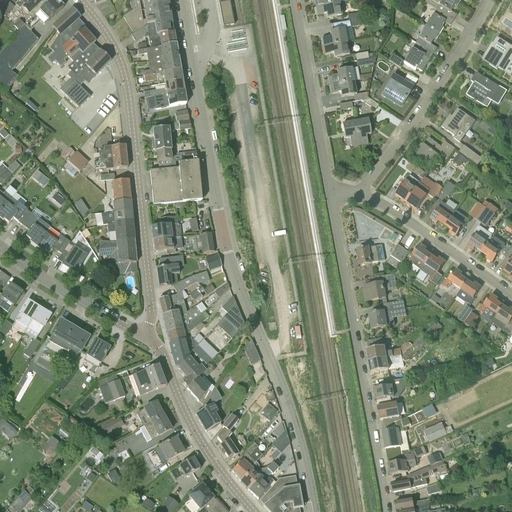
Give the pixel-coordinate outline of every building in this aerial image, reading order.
[(44,26),(63,8),(55,0),(51,0),(24,26),(0,54),(0,93),(2,92),(5,94),(17,78),(11,73),(38,40),(29,31),(40,21),(44,26)] [(21,0),(16,5),(20,9),(21,8),(28,16),(42,2),(41,1),(41,0),(21,0)] [(173,33),(167,0),(147,0),(140,1),(141,0),(139,1),(144,28),(149,25),(155,24),(157,36),(174,33),(173,33)] [(314,0),(316,8),(339,4),(338,0),(314,0)] [(451,12),(458,1),(455,0),(433,0),(432,2),(428,0),(426,0),(424,3),(435,10),(435,11),(453,22),(456,16),(451,12)] [(230,2),(219,4),(223,27),(234,26),(230,2)] [(342,17),(339,4),(316,8),(318,16),(326,15),(327,19),(342,17)] [(60,36),(80,18),(73,9),(52,26),(60,36)] [(132,37),(144,28),(132,10),(122,17),(133,34),(131,35),(132,37)] [(450,27),(453,22),(435,11),(425,27),(437,35),(444,23),(450,27)] [(349,22),(361,20),(360,13),(348,16),(349,22)] [(18,31),(25,24),(21,19),(14,26),(18,31)] [(350,28),(362,26),(361,20),(349,22),(350,28)] [(157,36),(155,24),(149,25),(144,28),(132,37),(136,43),(143,38),(148,38),(150,49),(176,45),(174,33),(157,36)] [(432,55),(436,48),(430,45),(437,35),(425,27),(415,44),(432,55)] [(67,68),(93,45),(95,42),(83,29),(71,40),(62,49),(55,55),(53,53),(47,59),(52,65),(55,62),(60,68),(65,63),(63,61),(68,56),(73,63),(67,68)] [(323,47),(347,43),(344,29),(329,32),(330,36),(322,39),(323,47)] [(511,47),(497,38),(484,60),(490,64),(489,66),(497,70),(498,68),(505,73),(511,61),(511,47)] [(349,56),(347,43),(323,47),(325,55),(333,54),(334,58),(349,56)] [(422,72),(432,55),(415,44),(404,62),(392,55),(388,62),(400,70),(404,64),(415,71),(416,69),(422,72)] [(93,45),(67,68),(81,82),(83,80),(88,85),(96,77),(96,76),(110,62),(100,51),(99,52),(93,45)] [(176,45),(150,49),(146,50),(138,51),(139,56),(145,55),(148,71),(142,72),(143,77),(144,77),(180,71),(176,45)] [(356,63),(369,60),(367,53),(355,55),(356,63)] [(357,68),(373,64),(373,59),(369,60),(356,63),(357,68)] [(331,87),(354,82),(352,69),(337,71),(338,76),(329,78),(331,87)] [(182,82),(180,71),(144,77),(145,83),(157,81),(164,80),(164,85),(182,82)] [(495,95),(500,88),(477,74),(472,83),(474,84),(467,96),(483,105),(491,93),(495,95)] [(405,100),(412,88),(400,81),(401,80),(393,76),(381,95),(397,105),(402,97),(405,100)] [(79,109),(87,100),(90,97),(71,79),(60,91),(67,97),(75,105),(79,109)] [(145,99),(154,98),(184,93),(182,82),(164,85),(165,89),(144,93),(145,99)] [(357,95),(354,82),(331,87),(332,94),(341,93),(341,98),(353,96),(355,102),(361,101),(370,100),(367,97),(367,93),(357,95)] [(156,110),(185,105),(186,104),(184,93),(154,98),(156,110)] [(375,111),(377,108),(378,105),(370,100),(361,101),(375,111)] [(340,111),(353,109),(352,103),(339,105),(340,111)] [(466,135),(476,121),(458,109),(449,121),(447,120),(442,127),(456,137),(460,131),(466,135)] [(175,115),(176,123),(189,122),(189,120),(187,112),(175,114),(175,115)] [(359,146),(368,144),(366,136),(371,135),(369,120),(355,122),(359,146)] [(190,129),(189,122),(176,123),(157,125),(158,130),(152,130),(154,144),(171,142),(171,143),(174,143),(173,135),(170,136),(169,130),(179,129),(179,130),(190,129)] [(359,146),(355,122),(342,125),(345,140),(350,139),(351,147),(359,146)] [(0,134),(4,139),(10,134),(4,129),(0,132),(0,134)] [(441,147),(429,138),(417,154),(432,165),(438,156),(446,162),(455,150),(445,142),(441,147)] [(172,161),(171,151),(171,143),(171,142),(154,144),(155,153),(156,153),(158,163),(172,161)] [(96,160),(126,158),(124,146),(104,148),(104,153),(95,154),(96,160)] [(478,166),(483,160),(464,146),(459,152),(478,166)] [(186,161),(197,160),(196,152),(184,153),(186,161)] [(80,175),(90,164),(78,153),(68,164),(80,175)] [(460,168),(466,159),(458,154),(452,163),(460,168)] [(127,169),(126,158),(96,160),(96,162),(95,162),(96,168),(99,167),(99,168),(104,168),(104,169),(106,169),(107,171),(127,169)] [(0,184),(1,186),(12,174),(19,166),(14,162),(7,169),(0,176),(0,184)] [(153,206),(175,204),(185,203),(201,201),(197,163),(178,164),(179,169),(150,172),(153,206)] [(44,181),(48,176),(39,168),(35,174),(44,181)] [(420,183),(411,177),(408,182),(406,181),(396,195),(402,199),(400,201),(404,204),(405,202),(406,203),(420,183)] [(112,183),(114,203),(114,214),(119,213),(119,211),(121,211),(121,210),(131,209),(128,181),(112,183)] [(435,199),(442,188),(435,183),(430,190),(420,183),(406,203),(407,203),(406,205),(410,208),(411,206),(417,210),(427,196),(426,196),(428,194),(435,199)] [(449,198),(456,187),(449,183),(442,193),(449,198)] [(3,196),(0,193),(0,212),(12,198),(5,193),(3,196)] [(57,194),(54,198),(62,205),(65,201),(57,194)] [(21,225),(31,214),(27,211),(12,198),(0,212),(0,218),(3,221),(4,220),(9,224),(13,219),(21,225)] [(81,218),(88,213),(81,202),(74,206),(81,218)] [(445,227),(451,218),(455,212),(441,202),(436,210),(437,211),(430,220),(437,225),(439,222),(445,227)] [(478,221),(486,209),(479,205),(471,216),(478,221)] [(107,226),(116,224),(116,223),(132,222),(131,209),(121,210),(121,211),(119,211),(119,213),(114,214),(96,215),(98,227),(103,226),(107,226)] [(485,227),(494,215),(486,209),(478,221),(485,227)] [(37,247),(46,234),(34,226),(39,220),(31,214),(21,225),(30,232),(25,238),(31,241),(30,242),(37,247)] [(178,226),(177,225),(177,218),(157,220),(158,227),(151,228),(152,242),(181,239),(181,238),(180,225),(178,226)] [(460,224),(451,218),(445,227),(451,231),(449,233),(456,238),(463,227),(465,229),(470,222),(464,218),(460,224)] [(196,219),(189,221),(192,233),(199,231),(196,219)] [(134,241),(132,222),(116,223),(116,224),(107,226),(108,234),(115,232),(116,243),(118,243),(117,243),(134,241)] [(503,222),(499,227),(505,231),(509,226),(503,222)] [(482,252),(492,238),(483,232),(478,228),(473,235),(474,235),(467,246),(474,250),(476,248),(482,252)] [(90,248),(79,232),(76,237),(79,239),(73,248),(70,246),(71,243),(67,240),(59,253),(61,255),(57,261),(63,264),(76,273),(86,256),(86,255),(90,248)] [(56,242),(46,234),(37,247),(43,252),(43,251),(49,255),(53,249),(59,253),(67,240),(61,236),(56,242)] [(202,254),(214,252),(211,234),(200,236),(202,254)] [(492,238),(482,252),(488,257),(486,259),(493,264),(500,253),(501,254),(506,247),(501,245),(492,238)] [(174,254),(173,250),(182,249),(181,239),(152,242),(154,252),(166,251),(167,255),(174,254)] [(136,264),(134,241),(117,243),(118,243),(116,243),(100,242),(99,252),(117,252),(119,266),(123,265),(124,275),(136,273),(135,264),(136,264)] [(431,256),(425,252),(427,249),(420,245),(412,256),(411,255),(407,261),(421,271),(431,256)] [(506,247),(501,254),(505,257),(510,250),(511,248),(507,245),(506,247)] [(360,266),(381,262),(377,247),(357,250),(360,266)] [(399,271),(408,253),(398,247),(387,263),(399,271)] [(217,254),(203,258),(207,270),(221,267),(217,254)] [(437,261),(431,256),(421,271),(430,277),(428,280),(437,285),(442,277),(438,274),(445,263),(439,258),(437,261)] [(172,287),(173,287),(177,285),(175,275),(179,274),(178,266),(156,269),(159,289),(172,287)] [(467,281),(461,277),(463,275),(456,270),(448,281),(447,280),(443,286),(448,290),(452,284),(461,290),(467,281)] [(0,284),(3,287),(10,279),(1,272),(0,273),(0,284)] [(367,302),(387,298),(386,292),(397,290),(394,275),(377,278),(379,285),(364,287),(367,302)] [(163,317),(172,314),(171,309),(177,307),(176,305),(181,304),(180,301),(186,296),(183,291),(194,284),(189,278),(177,285),(173,287),(176,292),(174,296),(158,300),(163,317)] [(473,286),(467,281),(461,290),(456,297),(465,303),(466,303),(470,306),(474,299),(481,288),(475,283),(473,286)] [(207,295),(214,290),(210,284),(203,289),(207,295)] [(228,288),(226,284),(225,284),(213,293),(217,298),(228,288)] [(12,306),(22,293),(10,285),(2,297),(0,295),(0,309),(6,314),(12,306)] [(195,303),(202,298),(197,290),(189,296),(192,300),(193,299),(195,303)] [(503,307),(496,302),(498,300),(492,295),(484,306),(483,305),(479,312),(493,321),(503,307)] [(434,296),(430,302),(435,306),(440,300),(434,296)] [(227,315),(236,305),(233,299),(231,299),(222,310),(227,315)] [(27,329),(39,309),(27,301),(15,321),(27,329)] [(372,330),(395,325),(393,318),(407,316),(404,301),(383,305),(384,311),(370,315),(372,330)] [(183,314),(181,304),(176,305),(177,307),(171,309),(172,314),(163,317),(165,324),(180,320),(180,318),(187,316),(186,314),(196,307),(195,307),(185,314),(183,314)] [(196,308),(196,307),(186,314),(187,316),(180,318),(180,320),(165,324),(167,333),(182,330),(202,315),(206,311),(207,311),(201,304),(196,308)] [(236,305),(227,315),(223,320),(233,329),(242,319),(241,318),(238,311),(236,305)] [(462,326),(473,310),(467,306),(456,321),(462,326)] [(509,311),(503,307),(493,321),(499,326),(497,328),(509,336),(509,335),(511,331),(511,326),(510,324),(511,320),(511,309),(510,308),(509,311)] [(43,328),(51,316),(39,309),(27,329),(39,336),(43,328)] [(184,339),(190,338),(189,334),(201,324),(206,320),(210,316),(206,311),(202,315),(182,330),(167,333),(170,344),(185,341),(184,339)] [(472,313),(464,324),(471,329),(478,318),(472,313)] [(0,333),(6,337),(12,325),(5,321),(0,329),(0,333)] [(60,321),(51,336),(63,343),(62,346),(63,347),(63,349),(64,349),(67,351),(69,350),(71,348),(65,359),(73,363),(78,355),(79,355),(89,338),(60,321)] [(410,360),(429,343),(443,328),(437,322),(410,349),(409,349),(401,357),(369,363),(371,374),(404,368),(403,362),(410,360)] [(30,360),(41,342),(34,338),(23,355),(30,360)] [(198,345),(192,339),(190,339),(190,338),(184,339),(185,341),(170,344),(174,359),(176,368),(187,359),(186,358),(197,346),(197,345),(198,345)] [(386,353),(385,347),(384,339),(365,343),(369,363),(401,357),(409,349),(406,345),(400,350),(392,351),(392,352),(386,353)] [(250,365),(259,361),(250,340),(243,349),(250,365)] [(98,369),(100,365),(99,365),(109,349),(95,341),(86,358),(85,361),(98,369)] [(207,368),(213,361),(197,346),(186,358),(187,359),(176,368),(185,379),(183,381),(182,384),(187,389),(186,390),(187,391),(207,368)] [(29,385),(36,371),(50,378),(56,367),(34,355),(20,380),(29,385)] [(135,399),(165,387),(166,387),(158,366),(131,376),(134,385),(130,386),(135,399)] [(202,405),(211,393),(208,390),(203,383),(207,380),(206,379),(212,372),(207,368),(187,391),(193,398),(193,400),(194,401),(196,401),(197,402),(198,402),(202,405)] [(422,381),(429,377),(428,373),(421,374),(422,381)] [(63,380),(67,383),(72,377),(68,374),(63,380)] [(112,377),(97,383),(99,388),(114,382),(112,377)] [(377,401),(395,398),(393,392),(405,390),(405,388),(410,387),(409,380),(391,383),(392,387),(374,390),(377,401)] [(104,405),(125,397),(119,381),(114,382),(99,388),(104,405)] [(206,432),(220,424),(212,410),(214,407),(206,401),(212,393),(211,393),(202,405),(203,406),(202,407),(204,410),(195,415),(206,432)] [(140,430),(164,417),(156,403),(143,410),(150,425),(139,430),(140,430)] [(400,417),(397,403),(377,407),(380,421),(394,418),(394,423),(402,420),(402,417),(400,417)] [(266,419),(274,409),(267,404),(259,414),(266,419)] [(425,417),(435,412),(433,406),(422,412),(425,417)] [(223,455),(225,454),(229,461),(239,454),(228,439),(232,435),(229,433),(238,421),(231,416),(222,428),(224,429),(218,437),(217,438),(217,439),(222,445),(219,447),(222,450),(221,452),(221,454),(223,455)] [(147,444),(157,438),(171,430),(164,417),(140,430),(147,444)] [(106,436),(124,426),(120,418),(102,427),(106,436)] [(402,458),(400,448),(408,446),(406,432),(408,432),(407,428),(411,426),(407,419),(402,420),(394,423),(396,430),(382,432),(385,450),(386,450),(388,464),(402,458)] [(17,433),(4,421),(0,425),(0,431),(10,441),(17,433)] [(429,444),(448,435),(445,429),(442,423),(423,432),(429,444)] [(279,454),(288,444),(284,431),(270,445),(279,454)] [(469,436),(462,437),(464,447),(471,445),(469,436)] [(48,465),(60,450),(58,449),(61,445),(52,438),(41,450),(48,456),(43,461),(48,465)] [(166,463),(184,453),(176,439),(158,448),(166,463)] [(240,482),(252,470),(251,468),(256,463),(249,457),(258,447),(253,443),(239,458),(242,462),(232,472),(240,482)] [(95,457),(98,453),(92,448),(89,452),(95,457)] [(417,467),(416,462),(419,462),(418,459),(427,455),(423,448),(410,454),(410,455),(406,456),(407,462),(402,462),(402,458),(388,464),(390,476),(410,472),(409,468),(417,467)] [(431,467),(443,462),(440,454),(427,459),(431,467)] [(185,479),(200,470),(198,468),(199,467),(198,464),(196,464),(193,459),(176,469),(179,472),(180,472),(185,479)] [(272,475),(282,465),(276,460),(267,470),(248,490),(248,491),(257,500),(271,485),(265,481),(271,474),(272,475)] [(394,493),(412,489),(415,489),(427,486),(426,479),(447,470),(443,462),(431,467),(407,477),(408,481),(392,484),(394,493)] [(259,470),(256,463),(251,468),(252,470),(240,482),(248,490),(267,470),(264,468),(259,470)] [(295,487),(293,477),(279,480),(265,496),(270,501),(263,507),(267,511),(271,511),(285,500),(301,497),(299,486),(295,487)] [(428,496),(441,492),(439,484),(426,488),(428,496)] [(205,490),(201,485),(187,497),(190,500),(199,510),(196,511),(224,511),(209,494),(209,491),(208,490),(205,490)] [(33,492),(28,487),(24,492),(29,497),(33,492)] [(21,511),(32,500),(29,497),(24,492),(6,511),(21,511)] [(175,511),(180,504),(169,497),(159,511),(175,511)] [(303,508),(303,507),(301,497),(285,500),(271,511),(299,511),(299,509),(302,508),(302,509),(303,508)] [(414,503),(413,499),(396,502),(397,511),(402,511),(428,508),(427,507),(434,506),(432,499),(422,502),(414,503)]
